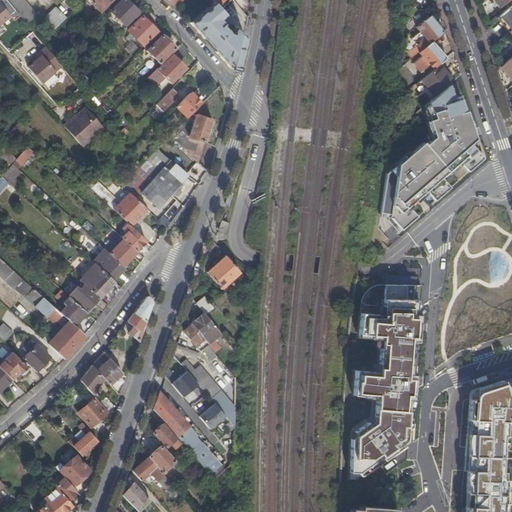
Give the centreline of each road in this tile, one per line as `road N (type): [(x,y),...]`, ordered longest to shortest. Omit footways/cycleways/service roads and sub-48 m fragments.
road 1 (residential): [(244,99),(263,126),(236,231),(239,249),(252,259),(375,266),(509,160)]
road 2 (track): [(343,140),(279,133),(258,511)]
road 3 (tertiary): [(196,244),(96,511)]
road 4 (residential): [(0,434),(67,372),(151,268),(196,244)]
road 5 (residential): [(511,361),(431,391),(422,444),(442,511)]
road 6 (primary): [(509,160),(455,0)]
road 7 (tertiary): [(244,99),(196,244)]
road 8 (residential): [(150,0),(244,99)]
